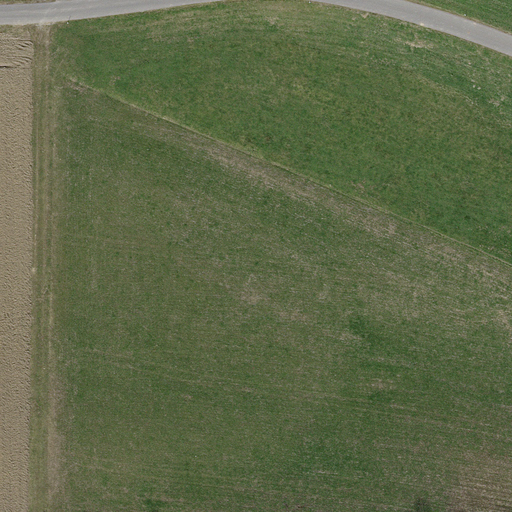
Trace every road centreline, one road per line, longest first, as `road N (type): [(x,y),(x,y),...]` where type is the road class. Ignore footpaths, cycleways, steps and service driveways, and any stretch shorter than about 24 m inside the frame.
road 1 (unclassified): [(158,0),(0,12)]
road 2 (unclassified): [(511,46),(361,0)]
